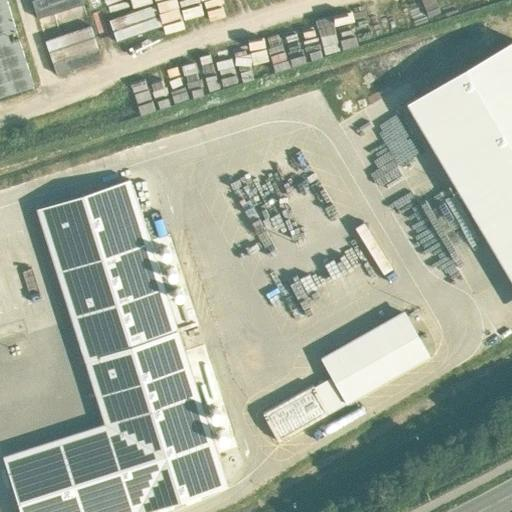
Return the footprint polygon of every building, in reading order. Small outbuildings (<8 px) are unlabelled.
[(0,0),(0,92),(32,84),(9,0),(0,0)] [(31,0),(40,34),(87,21),(81,0),(31,0)] [(43,37),(57,71),(100,54),(87,20),(43,37)] [(511,36),(405,100),(511,281),(511,36)] [(141,511),(226,485),(128,179),(50,203),(87,319),(79,322),(84,340),(93,337),(117,413),(107,419),(108,423),(85,436),(87,443),(8,469),(21,511),(141,511)] [(330,376),(263,408),(276,434),(430,359),(405,309),(318,352),(330,376)]
